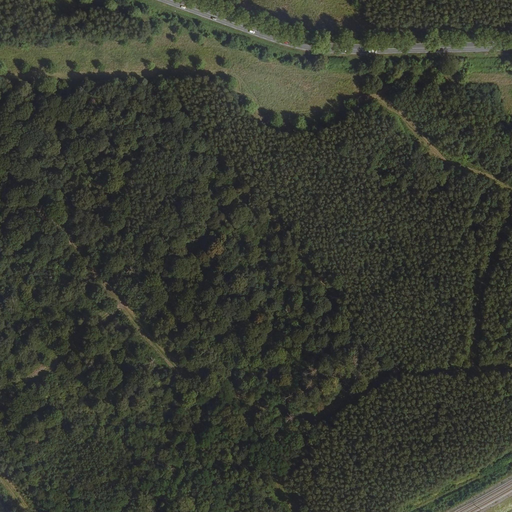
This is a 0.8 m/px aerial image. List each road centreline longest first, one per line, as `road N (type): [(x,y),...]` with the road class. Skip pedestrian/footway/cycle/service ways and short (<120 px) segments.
road 1 (track): [(118,304),(188,385),(215,402),(388,373),(472,373)]
road 2 (primary): [(171,0),(320,48),(511,46)]
road 3 (track): [(0,202),(54,232),(118,304)]
road 4 (track): [(0,407),(118,304)]
